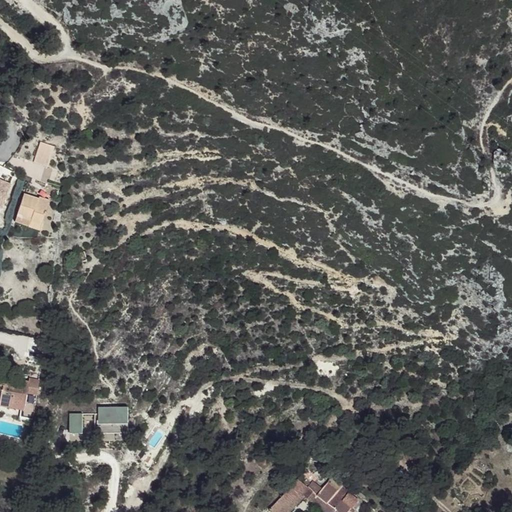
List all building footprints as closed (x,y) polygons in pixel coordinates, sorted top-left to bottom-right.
[(42,142),(35,162),(50,167),(57,146),(42,142)] [(25,195),(18,216),(31,221),(31,222),(42,226),(50,204),(39,200),(25,195)] [(40,196),(39,200),(50,204),(51,200),(40,196)] [(40,231),(42,226),(31,222),(29,226),(40,231)] [(23,336),(22,343),(35,345),(36,338),(23,336)] [(0,377),(0,394),(0,395),(0,406),(10,408),(11,398),(25,401),(28,382),(0,377)] [(99,429),(130,428),(130,409),(99,409),(99,429)] [(70,415),(71,436),(84,435),(83,415),(70,415)] [(349,439),(335,446),(341,454),(354,447),(349,439)] [(254,455),(251,460),(262,468),(265,464),(254,455)] [(311,490),(298,480),(292,488),(273,511),(293,511),(305,497),(311,490)] [(319,497),(311,490),(305,497),(321,510),(323,511),(352,511),(360,503),(343,488),(339,493),(328,483),(319,497)]
